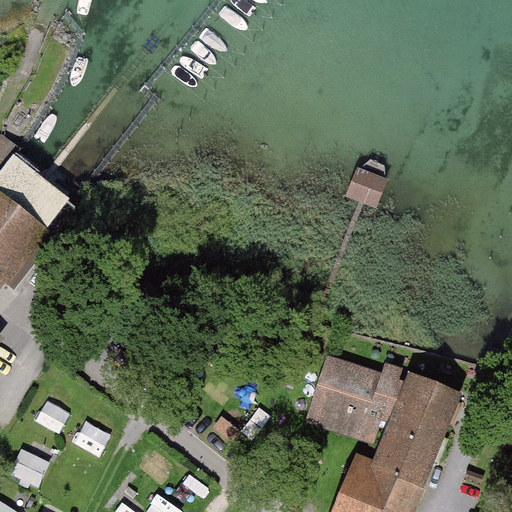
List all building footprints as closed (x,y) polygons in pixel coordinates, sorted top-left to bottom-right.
[(0,137),(0,174),(14,156),(20,148),(2,135),(0,137)] [(0,174),(0,193),(50,233),(73,203),(14,156),(0,174)] [(373,161),(363,170),(387,179),(386,165),(373,161)] [(349,198),(380,210),(391,180),(387,179),(363,170),(361,169),(349,198)] [(0,344),(5,339),(0,335),(0,295),(50,233),(0,193),(0,344)] [(352,331),(345,356),(367,362),(375,338),(352,331)] [(309,424),(382,447),(410,373),(388,364),(384,374),(329,356),(309,424)] [(419,511),(465,393),(410,373),(382,447),(376,462),(359,456),(335,511),(419,511)] [(66,434),(79,408),(47,392),(34,418),(66,434)] [(86,415),(76,441),(107,454),(117,428),(86,415)] [(141,459),(155,465),(164,446),(150,439),(141,459)] [(25,445),(13,471),(42,484),(54,458),(25,445)] [(174,485),(192,498),(204,481),(187,468),(174,485)] [(0,493),(0,511),(26,511),(27,511),(0,493)]
